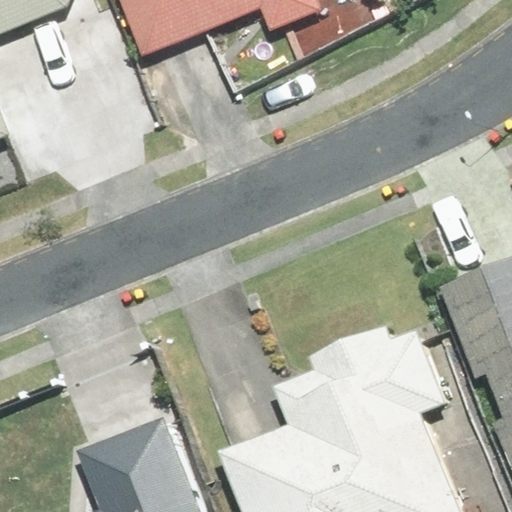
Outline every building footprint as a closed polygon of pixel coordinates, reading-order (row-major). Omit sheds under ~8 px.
[(0,0),(0,161),(20,154),(0,103),(0,74),(6,72),(0,56),(0,45),(102,6),(99,0),(0,0)] [(123,0),(147,61),(266,16),(277,44),(330,23),(320,0),(123,0)] [(511,252),(449,277),(511,439),(511,252)] [(293,412),(228,438),(257,511),(472,511),(429,404),(454,394),(424,320),(399,330),(393,315),(352,323),(314,346),(320,361),(279,378),(293,412)] [(106,502),(78,511),(178,511),(206,502),(172,409),(84,441),(106,502)]
